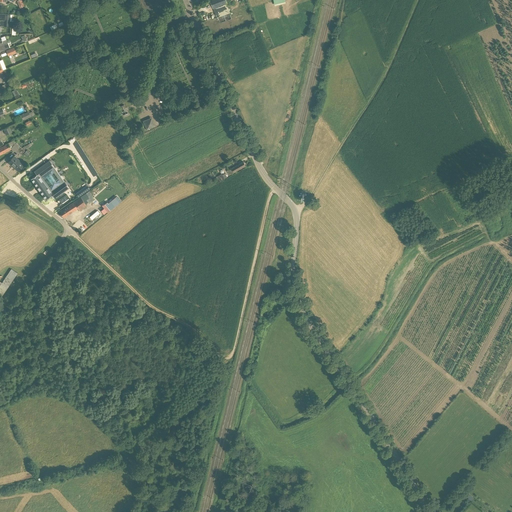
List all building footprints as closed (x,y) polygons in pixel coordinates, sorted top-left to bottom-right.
[(213,9),(227,4),(226,0),(212,0),(211,1),(213,9)] [(10,15),(0,13),(0,20),(4,20),(4,26),(15,27),(15,22),(10,22),(10,15)] [(8,43),(0,45),(0,51),(10,48),(8,43)] [(8,56),(16,53),(14,48),(6,51),(8,56)] [(151,117),(142,121),(146,130),(155,126),(151,117)] [(13,152),(14,151),(19,146),(16,143),(14,140),(8,143),(8,144),(0,148),(0,155),(11,149),(13,152)] [(24,165),(14,157),(14,156),(8,162),(18,171),(24,165)] [(50,161),(35,172),(37,176),(31,180),(46,200),(52,196),(54,199),(69,188),(65,182),(51,192),(41,177),(54,168),(50,161)] [(247,166),(244,162),(228,171),(230,175),(247,166)] [(107,212),(108,213),(127,198),(123,193),(121,194),(118,191),(108,199),(107,197),(100,202),(102,205),(102,206),(104,209),(101,211),(100,209),(92,215),(91,214),(89,215),(94,222),(96,220),(107,212)] [(83,195),(86,203),(94,200),(90,192),(83,195)] [(87,206),(85,204),(81,197),(60,212),(64,218),(78,208),(80,211),(87,206)] [(10,268),(2,283),(0,281),(0,292),(3,295),(17,272),(10,268)]
